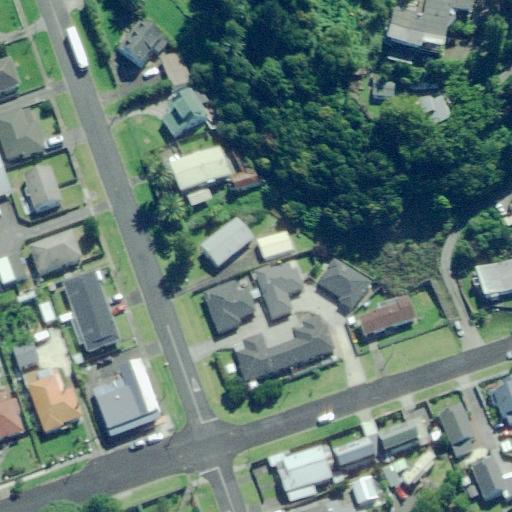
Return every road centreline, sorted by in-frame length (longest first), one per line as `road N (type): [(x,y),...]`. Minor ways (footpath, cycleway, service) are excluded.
road 1 (residential): [(48,0),(208,446)]
road 2 (residential): [(208,446),(511,344)]
road 3 (residential): [(18,511),(208,446)]
